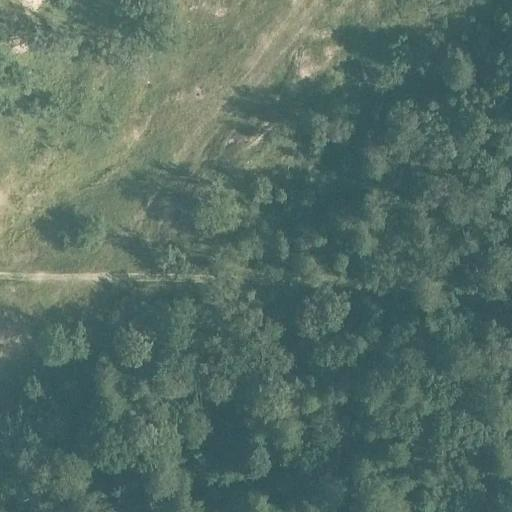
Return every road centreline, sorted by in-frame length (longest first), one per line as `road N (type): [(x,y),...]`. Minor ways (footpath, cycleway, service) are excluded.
road 1 (track): [(82,275),(511,294)]
road 2 (unknown): [(308,0),(82,275)]
